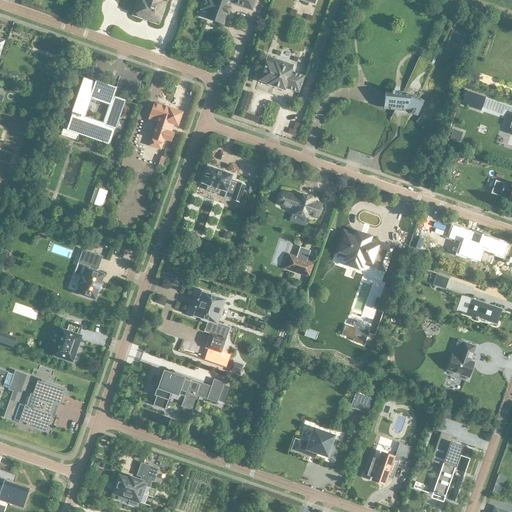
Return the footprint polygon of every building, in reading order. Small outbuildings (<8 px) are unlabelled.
[(144,0),(143,0),(140,0),(135,14),(144,17),(144,16),(150,18),(150,19),(158,22),(165,2),(161,1),(161,0),(144,0)] [(222,23),(226,14),(229,15),(231,7),(228,6),(230,2),(235,3),(234,5),(238,6),(238,5),(252,9),(254,0),(205,0),(205,1),(204,5),(203,9),(209,11),(207,18),(222,23)] [(433,63),(418,57),(401,94),(393,93),(393,91),(391,91),(391,93),(385,93),(383,109),(406,111),(416,116),(423,101),(417,98),(433,63)] [(285,88),(298,93),(304,76),(291,72),(293,65),(281,61),(279,65),(275,64),(265,61),(258,81),(268,84),(267,84),(284,90),(285,88)] [(90,81),(76,76),(63,116),(69,119),(68,123),(63,122),(59,134),(75,139),(77,132),(108,142),(116,119),(114,118),(115,115),(117,116),(122,100),(116,98),(115,100),(111,98),(112,96),(100,92),(103,85),(93,82),(92,86),(88,85),(90,81)] [(462,104),(481,111),(485,98),(466,91),(462,104)] [(181,113),(154,103),(150,114),(159,118),(158,122),(157,122),(152,139),(163,143),(164,139),(171,142),(174,133),(171,132),(174,124),(177,125),(181,113)] [(407,122),(392,116),(389,122),(404,128),(407,122)] [(453,133),(451,139),(458,142),(460,136),(453,133)] [(224,172),(224,171),(222,171),(221,171),(218,170),(218,169),(216,168),(216,169),(208,166),(207,166),(207,167),(202,183),(201,183),(202,184),(202,183),(208,185),(206,190),(218,194),(220,190),(226,192),(227,192),(226,191),(229,185),(236,187),(232,200),(239,203),(245,185),(238,182),(237,184),(230,182),(232,175),(232,176),(232,175),(224,172)] [(511,184),(511,185),(504,183),(500,197),(508,200),(507,202),(511,203),(511,184)] [(96,188),(91,202),(102,206),(107,192),(96,188)] [(281,199),(279,203),(294,210),(291,220),(305,225),(308,215),(317,217),(321,205),(314,201),(314,200),(311,199),(311,198),(310,199),(307,198),(307,197),(307,196),(307,197),(299,195),(298,196),(283,193),(282,197),(281,197),(280,199),(281,199)] [(237,209),(235,215),(244,218),(246,212),(237,209)] [(345,234),(338,255),(347,259),(347,260),(361,265),(362,264),(371,267),(372,264),(384,268),(390,249),(368,242),(369,238),(358,234),(357,238),(345,234)] [(484,250),(483,252),(491,255),(492,253),(501,256),(502,257),(503,256),(503,255),(503,253),(504,253),(504,252),(505,249),(506,249),(506,248),(505,248),(506,246),(506,245),(505,244),(505,245),(492,240),(492,239),(491,240),(488,238),(487,237),(487,238),(483,237),(483,236),(482,236),(481,237),(481,240),(480,239),(480,240),(479,244),(478,244),(479,244),(478,247),(477,248),(478,248),(479,248),(484,250)] [(91,238),(89,244),(103,249),(105,243),(91,238)] [(12,262),(16,252),(7,248),(3,257),(12,262)] [(288,254),(283,267),(307,275),(312,263),(306,261),(309,251),(300,248),(297,257),(288,254)] [(102,257),(83,250),(79,262),(90,266),(89,269),(88,269),(85,277),(81,276),(78,284),(79,285),(76,292),(79,293),(79,294),(95,299),(98,291),(101,283),(101,282),(103,274),(96,272),(97,269),(98,269),(102,257)] [(450,279),(436,274),(436,275),(437,275),(434,285),(433,285),(432,285),(446,290),(446,289),(445,289),(449,279),(450,279)] [(193,315),(193,316),(194,316),(201,319),(201,320),(213,324),(211,329),(213,330),(212,334),(211,333),(206,348),(208,349),(205,359),(226,367),(230,355),(221,352),(226,339),(224,338),(224,337),(222,336),(222,337),(220,337),(224,325),(217,323),(219,315),(220,316),(223,309),(222,308),(224,301),(225,301),(225,300),(224,300),(217,297),(217,296),(210,294),(210,295),(202,292),(201,292),(202,293),(199,300),(198,300),(195,307),(196,307),(194,315),(193,315)] [(497,325),(496,324),(499,317),(500,313),(499,313),(500,309),(503,310),(503,309),(471,298),(471,299),(472,299),(467,314),(466,314),(475,318),(478,320),(479,319),(497,325)] [(81,327),(68,322),(66,328),(67,329),(66,331),(62,330),(62,331),(54,354),(53,354),(53,355),(54,355),(71,361),(72,362),(72,361),(75,352),(81,337),(81,336),(77,335),(78,332),(79,333),(81,327)] [(0,333),(0,345),(11,350),(15,339),(0,334),(0,333)] [(447,370),(468,378),(474,362),(470,361),(471,357),(472,358),(475,346),(463,342),(458,357),(453,355),(447,370)] [(240,374),(243,364),(234,361),(231,370),(240,374)] [(0,384),(18,391),(20,391),(16,402),(11,401),(5,417),(26,424),(26,425),(26,424),(28,425),(29,426),(29,425),(46,431),(51,415),(53,415),(57,404),(59,405),(64,389),(44,382),(44,381),(43,381),(42,380),(41,380),(14,371),(13,375),(0,370),(0,384)] [(196,395),(200,384),(190,381),(191,379),(192,380),(192,379),(182,375),(182,376),(183,376),(182,378),(164,372),(163,372),(164,373),(159,388),(157,387),(154,396),(156,397),(153,406),(165,410),(171,392),(184,397),(181,406),(180,406),(180,407),(195,412),(196,411),(195,411),(200,397),(202,398),(202,397),(196,395)] [(217,403),(224,383),(214,379),(207,399),(206,399),(218,404),(218,403),(217,403)] [(371,399),(356,394),(351,407),(366,412),(371,399)] [(334,436),(314,429),(309,444),(295,439),(292,450),(310,456),(311,452),(316,454),(317,452),(334,458),(338,448),(330,446),(334,436)] [(431,461),(442,465),(443,465),(444,465),(434,493),(437,494),(443,496),(445,496),(459,455),(462,446),(451,442),(453,436),(441,432),(436,446),(432,460),(431,460),(431,461)] [(223,438),(214,435),(211,443),(220,447),(223,438)] [(394,459),(395,456),(380,451),(378,459),(373,457),(367,476),(371,477),(370,480),(385,485),(387,478),(392,479),(400,457),(406,459),(410,447),(399,443),(394,459)] [(135,481),(119,476),(116,484),(114,483),(111,491),(114,492),(113,493),(130,499),(129,503),(136,506),(138,502),(139,502),(145,485),(149,487),(152,480),(154,481),(158,469),(144,464),(139,476),(142,477),(140,481),(136,479),(135,481)] [(0,483),(3,484),(0,492),(0,500),(23,508),(30,488),(14,482),(16,475),(0,469),(0,483)]
